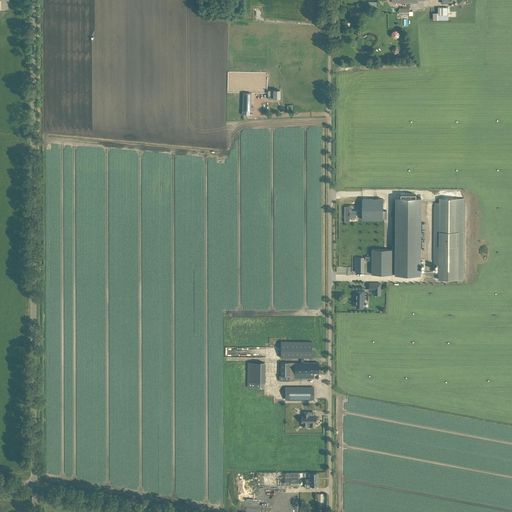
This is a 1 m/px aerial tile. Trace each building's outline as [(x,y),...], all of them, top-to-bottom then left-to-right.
[(433,13),(433,20),(448,20),(448,7),(438,7),(438,13),(433,13)] [(395,56),(400,54),(397,46),(391,49),(395,56)] [(273,90),(268,90),(268,95),(274,95),(273,98),(280,98),(280,90),(275,90),(273,90)] [(242,110),(251,110),(251,93),(243,92),(242,110)] [(392,249),(372,249),(372,274),(420,274),(421,197),(416,197),(416,194),(401,194),(401,197),(397,197),(396,271),(392,271),(392,249)] [(440,203),(435,202),(434,264),(439,264),(439,279),(463,279),(464,198),(440,198),(440,203)] [(383,219),(383,199),(362,199),(362,219),(383,219)] [(345,204),(345,223),(350,223),(350,218),(356,218),(356,210),(350,210),(350,204),(345,204)] [(355,272),(363,272),(363,257),(356,257),(355,272)] [(369,283),(369,289),(375,289),(375,294),(375,295),(381,295),(381,294),(381,289),(381,283),(369,283)] [(365,290),(356,290),(356,299),(357,299),(357,307),(363,307),(364,300),(365,300),(365,290)] [(312,357),(312,341),(281,342),(281,358),(300,357),(300,362),(303,362),(303,357),(312,357)] [(311,373),(311,362),(280,363),(280,376),(279,376),(279,381),(289,381),(289,376),(294,376),(294,377),(314,378),(314,373),(311,373)] [(314,373),(319,373),(319,363),(311,363),(311,362),(311,373),(314,373)] [(314,387),(309,387),(285,387),(285,399),(314,399),(314,387)] [(316,423),(316,416),(308,416),(308,411),(304,411),(304,416),(301,416),(301,423),(303,423),(303,427),(315,427),(315,423),(316,423)] [(290,488),(290,486),(290,472),(259,473),(259,488),(290,488)] [(290,486),(298,486),(298,472),(290,472),(290,486)] [(310,474),(310,479),(305,479),(305,483),(310,483),(310,485),(318,485),(318,480),(317,480),(317,473),(310,474)]
